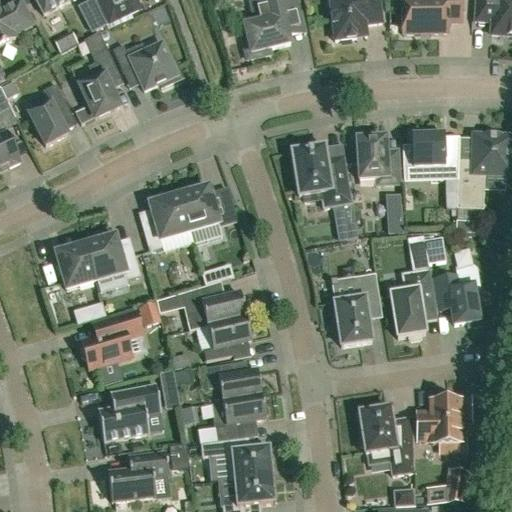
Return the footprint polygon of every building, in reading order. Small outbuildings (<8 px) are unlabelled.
[(77,0),(32,0),(43,19),(78,0),(77,0)] [(96,0),(109,26),(130,15),(141,10),(135,0),(96,0)] [(289,48),(288,42),(305,38),(300,18),(295,0),(275,0),(248,7),(253,27),(243,30),(247,43),(242,44),(247,63),(270,58),(269,53),(289,48)] [(377,0),(342,0),(329,2),(332,28),(329,32),(330,40),(334,43),(334,45),(366,41),(365,29),(381,27),(377,0)] [(441,0),(442,2),(402,3),(402,17),(400,19),(399,20),(398,22),(398,24),(397,26),(397,28),(398,30),(399,32),(400,33),(402,35),(402,38),(447,38),(447,26),(461,26),(460,0),(441,0)] [(511,0),(475,0),(476,4),(474,25),(492,26),(491,38),(511,39),(511,0)] [(76,11),(91,38),(107,30),(93,2),(76,11)] [(0,13),(0,50),(15,43),(13,38),(32,29),(20,5),(0,14),(0,13)] [(112,55),(122,77),(133,72),(144,95),(159,88),(161,92),(182,82),(172,61),(168,63),(161,48),(146,55),(142,48),(126,55),(123,50),(112,55)] [(118,112),(110,94),(107,88),(120,82),(110,61),(87,71),(91,80),(78,86),(94,123),(118,112)] [(12,86),(0,92),(6,104),(18,98),(12,86)] [(28,118),(45,150),(67,139),(56,118),(68,112),(55,88),(43,95),(49,107),(28,118)] [(3,133),(17,127),(6,104),(0,92),(0,170),(7,167),(9,172),(20,166),(6,137),(5,137),(3,133)] [(458,164),(457,184),(456,213),(482,214),(484,179),(509,180),(509,159),(511,159),(511,142),(511,140),(510,140),(506,137),(494,136),(490,140),(470,139),(469,164),(458,164)] [(458,141),(443,141),(443,137),(412,138),(412,149),(401,149),(402,172),(403,186),(457,184),(458,164),(459,142),(458,141)] [(375,190),(401,188),(398,153),(385,153),(384,141),(381,142),(378,139),(368,140),(365,143),(356,144),(359,184),(375,183),(375,190)] [(327,170),(324,151),(324,150),(308,153),(306,150),(295,152),(294,155),(290,156),(298,202),(303,201),(304,206),(322,203),(323,213),(351,208),(344,168),(327,170)] [(177,196),(189,236),(219,228),(208,191),(198,194),(197,191),(189,193),(177,196)] [(160,245),(189,236),(177,196),(166,199),(166,200),(158,202),(159,206),(149,208),(155,229),(142,233),(149,256),(162,252),(160,245)] [(405,235),(403,196),(387,196),(389,236),(405,235)] [(471,238),(471,226),(455,225),(455,237),(471,238)] [(405,240),(408,254),(424,252),(423,245),(422,237),(405,240)] [(84,245),(95,285),(125,277),(127,284),(140,280),(133,257),(121,261),(115,240),(104,243),(103,240),(95,242),(84,245)] [(440,242),(423,245),(424,252),(427,268),(444,265),(440,242)] [(66,294),(95,285),(84,245),(72,248),(73,249),(64,251),(66,254),(55,257),(66,294)] [(456,280),(434,284),(439,317),(451,315),(453,329),(465,328),(466,331),(482,329),(479,309),(475,309),(472,290),(480,289),(477,271),(473,268),(455,271),(456,280)] [(205,291),(230,283),(226,270),(201,277),(205,291)] [(425,338),(423,328),(437,325),(434,308),(429,276),(403,280),(406,296),(390,299),(397,342),(407,341),(408,343),(410,345),(420,344),(422,341),(421,339),(425,338)] [(371,346),(368,324),(365,304),(379,302),(375,278),(354,281),(358,304),(334,307),(337,324),(336,324),(338,334),(341,351),(371,346)] [(195,334),(199,333),(199,332),(245,321),(244,314),(246,310),(244,302),(240,300),(240,298),(207,306),(203,291),(180,298),(185,320),(188,335),(195,334)] [(102,307),(77,314),(81,328),(106,321),(102,307)] [(135,316),(92,329),(96,342),(80,347),(81,349),(79,354),(81,362),(85,364),(89,375),(131,362),(126,345),(142,340),(135,316)] [(245,321),(199,332),(199,333),(195,334),(200,355),(203,355),(205,365),(232,360),(230,350),(251,345),(250,343),(253,339),(251,331),(247,329),(245,321)] [(360,349),(362,365),(384,362),(382,346),(360,349)] [(222,406),(261,400),(257,376),(230,381),(228,369),(204,373),(207,394),(219,392),(222,406)] [(154,390),(109,399),(112,414),(99,417),(98,416),(97,417),(103,447),(148,438),(145,419),(159,416),(160,416),(155,390),(154,390)] [(216,447),(240,444),(237,428),(265,424),(265,421),(267,417),(266,411),(263,408),(261,400),(222,406),(224,421),(212,423),(216,447)] [(430,417),(417,417),(417,446),(431,446),(431,448),(439,448),(453,448),(460,444),(460,436),(460,424),(470,424),(469,401),(463,401),(450,402),(450,406),(438,406),(430,406),(430,417)] [(391,480),(414,477),(413,421),(391,424),(390,412),(376,414),(373,412),(366,413),(363,416),(358,417),(361,439),(359,442),(360,450),(364,453),(365,459),(387,456),(391,480)] [(164,436),(165,418),(154,418),(153,436),(164,436)] [(228,485),(272,480),(271,470),(271,471),(269,453),(269,452),(268,452),(253,454),(252,442),(240,444),(216,447),(206,448),(208,462),(226,461),(228,485)] [(168,477),(165,457),(129,462),(130,476),(108,478),(111,506),(155,501),(152,479),(168,477)] [(445,490),(425,491),(426,508),(442,507),(463,507),(468,477),(447,473),(445,490)] [(272,480),(228,485),(234,485),(236,507),(221,509),(221,511),(259,511),(259,509),(273,508),(275,508),(275,507),(274,507),(272,489),(273,489),(272,480)] [(413,494),(393,496),(394,511),(414,510),(413,494)]
